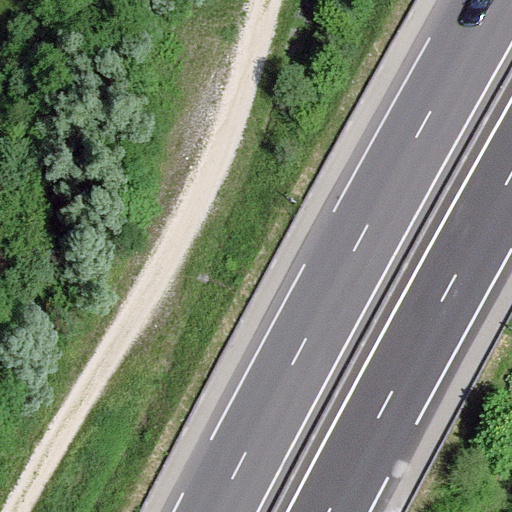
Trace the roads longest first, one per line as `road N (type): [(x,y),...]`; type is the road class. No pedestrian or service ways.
road 1 (trunk): [(484,0),(209,511)]
road 2 (track): [(271,0),(193,198),(22,511)]
road 3 (trunk): [(344,511),(511,206)]
